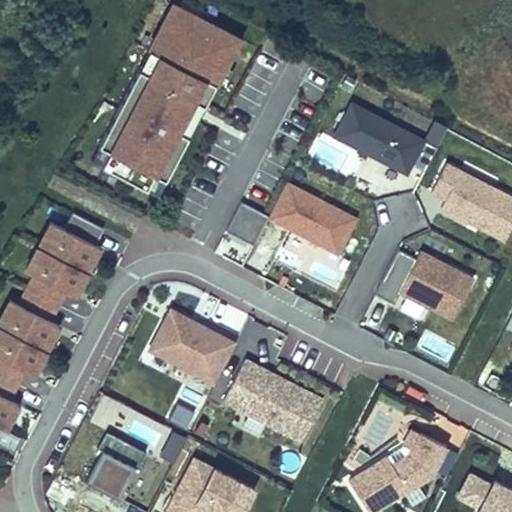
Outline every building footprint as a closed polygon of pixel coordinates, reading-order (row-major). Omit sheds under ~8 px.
[(202,107),(237,40),(171,6),(148,51),(159,57),(148,77),(137,71),(97,147),(108,153),(101,168),(145,191),(152,176),(164,182),(186,138),(175,132),(191,101),(202,107)] [(148,77),(159,57),(148,51),(137,71),(148,77)] [(186,138),(202,107),(191,101),(175,132),(186,138)] [(423,172),(436,146),(351,102),(333,136),(366,153),(368,149),(380,155),(377,159),(405,174),(410,165),(423,172)] [(101,168),(108,153),(97,147),(90,162),(101,168)] [(380,155),(368,149),(366,153),(377,159),(380,155)] [(511,219),(511,199),(493,189),(491,194),(457,176),(459,172),(445,164),(430,193),(444,200),(440,209),(501,240),(511,219)] [(493,189),(459,172),(457,176),(491,194),(493,189)] [(156,196),(164,182),(152,176),(145,191),(156,196)] [(336,256),(355,219),(285,182),(267,217),(266,219),(336,256)] [(266,219),(267,217),(239,203),(225,232),(252,246),(266,219)] [(85,273),(98,248),(94,245),(102,230),(71,213),(62,229),(49,222),(36,247),(85,273)] [(73,297),(85,273),(36,247),(24,272),(33,276),(25,291),(56,307),(64,292),(73,297)] [(450,320),(471,280),(418,252),(414,260),(396,251),(373,295),(391,305),(398,293),(450,320)] [(57,326),(48,322),(56,307),(25,291),(17,306),(8,301),(0,317),(0,328),(44,351),(57,326)] [(212,386),(233,346),(168,312),(147,352),(212,386)] [(32,376),(44,351),(0,328),(0,378),(15,386),(23,371),(32,376)] [(320,401),(243,361),(221,403),(298,443),(320,401)] [(498,396),(504,384),(490,375),(483,387),(498,396)] [(17,406),(8,401),(15,386),(0,378),(0,428),(4,430),(17,406)] [(184,430),(193,413),(176,404),(167,421),(184,430)] [(407,451),(416,435),(408,431),(399,447),(407,451)] [(135,470),(144,453),(104,433),(95,450),(100,452),(84,483),(116,500),(132,469),(135,470)] [(372,511),(427,478),(443,449),(416,435),(407,451),(405,456),(387,466),(382,459),(345,482),(362,511),(372,511)] [(241,511),(252,491),(192,460),(165,511),(241,511)] [(511,511),(511,490),(493,481),(491,485),(469,474),(457,497),(479,509),(477,511),(511,511)] [(58,504),(66,490),(53,483),(44,497),(58,504)]
